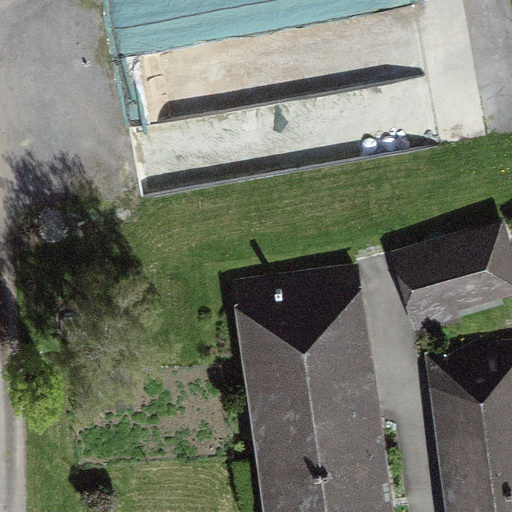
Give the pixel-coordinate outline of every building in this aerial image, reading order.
[(121,52),(146,194),(441,141),(428,74),(387,81),(374,7),(121,52)] [(511,270),(500,230),(419,253),(438,316),(464,308),(460,293),(511,277),(511,270)] [(387,511),(354,271),(228,289),(258,511),(387,511)] [(511,511),(511,333),(420,348),(445,511),(511,511)] [(84,366),(92,415),(145,407),(138,358),(84,366)]
